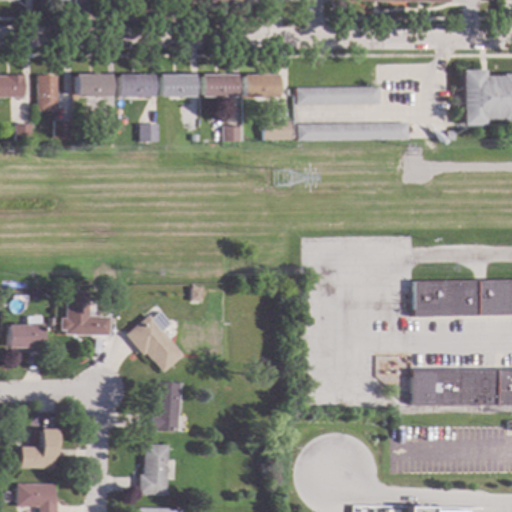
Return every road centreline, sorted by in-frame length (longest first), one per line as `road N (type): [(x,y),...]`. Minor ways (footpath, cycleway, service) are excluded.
road 1 (residential): [(511,36),(0,38)]
road 2 (residential): [(96,392),(93,511)]
